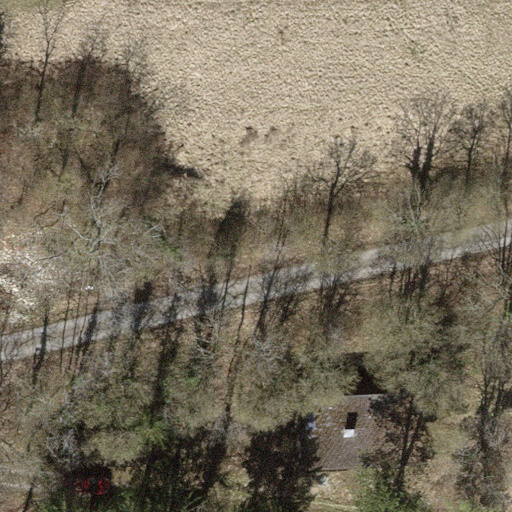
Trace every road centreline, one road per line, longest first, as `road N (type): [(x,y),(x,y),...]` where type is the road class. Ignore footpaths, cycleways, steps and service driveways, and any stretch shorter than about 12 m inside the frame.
road 1 (track): [(511,227),(0,348)]
road 2 (track): [(0,477),(71,484),(207,459)]
